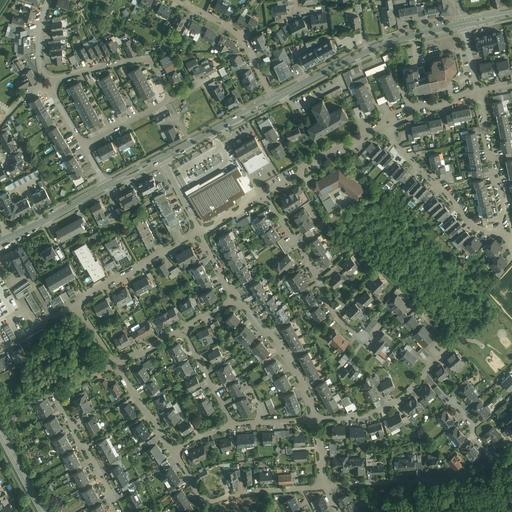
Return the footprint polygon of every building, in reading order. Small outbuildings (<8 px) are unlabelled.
[(63,0),(64,1),(62,0),(58,0),(55,8),(61,10),(66,12),(70,2),(63,0)] [(141,0),(141,1),(139,5),(148,9),(152,0),(141,0)] [(228,6),(222,3),(223,1),(220,0),(218,0),(214,8),(225,13),(227,8),(228,6)] [(171,10),(161,5),(157,12),(163,15),(162,16),(166,18),(171,10)] [(449,5),(438,7),(440,15),(442,14),(442,15),(448,14),(448,13),(450,13),(449,5)] [(35,12),(31,10),(31,8),(30,8),(24,6),(23,11),(25,12),(23,18),(23,20),(25,20),(31,22),(32,22),(33,20),(33,19),(35,12)] [(282,6),(275,7),(276,14),(281,14),(287,13),(286,6),(282,6)] [(411,7),(408,7),(410,16),(412,16),(413,20),(419,19),(419,17),(418,12),(417,7),(416,6),(411,7)] [(408,7),(399,9),(401,18),(410,16),(408,7)] [(425,9),(424,9),(425,11),(422,11),(423,18),(440,15),(438,7),(425,9)] [(382,10),(384,25),(395,23),(393,8),(388,9),(382,10)] [(241,14),(240,15),(245,18),(249,11),(245,9),(242,14),(241,14)] [(185,17),(180,14),(178,15),(173,24),(173,26),(180,29),(183,25),(186,19),(185,17)] [(323,14),(320,15),(320,14),(317,14),(317,15),(311,16),(312,21),(313,26),(314,26),(314,28),(327,27),(326,15),(326,14),(323,14)] [(23,18),(14,15),(12,21),(24,24),(25,20),(23,20),(23,18)] [(245,18),(240,15),(236,22),(245,27),(248,23),(249,21),(249,20),(245,18)] [(358,16),(350,18),(351,27),(359,26),(358,16)] [(257,21),(251,18),(249,20),(249,21),(248,23),(251,25),(250,27),(253,29),(257,21)] [(302,18),(297,21),(297,20),(294,22),(295,22),(290,25),(292,30),(295,36),(308,30),(305,23),(302,18)] [(166,20),(162,28),(166,30),(170,22),(166,20)] [(202,26),(192,21),(189,28),(188,28),(198,33),(202,26)] [(53,23),(51,23),(52,30),(63,29),(62,22),(53,23)] [(286,25),(281,28),(281,29),(284,34),(289,31),(286,25)] [(63,29),(52,30),(53,38),(64,36),(63,31),(63,29)] [(216,34),(207,29),(205,33),(203,37),(212,42),(214,39),(216,34)] [(281,29),(273,33),(278,43),(286,39),(284,34),(281,29)] [(502,29),(476,35),(481,54),(490,52),(489,48),(495,46),(495,50),(507,47),(502,29)] [(263,33),(253,38),(258,49),(262,47),(265,46),(264,42),(265,41),(264,37),(263,33)] [(24,36),(19,36),(19,37),(19,44),(30,44),(30,36),(24,36)] [(219,42),(216,47),(219,49),(222,49),(227,39),(222,36),(219,42)] [(137,54),(130,39),(122,43),(130,58),(137,54)] [(235,43),(227,39),(222,49),(223,47),(226,49),(228,49),(229,48),(230,49),(232,49),(235,44),(235,43)] [(113,42),(112,40),(106,43),(111,52),(117,49),(117,48),(113,42)] [(61,43),(51,44),(52,51),(62,50),(61,43)] [(98,43),(92,46),(97,55),(103,52),(100,46),(98,43)] [(111,52),(106,43),(100,46),(103,52),(104,55),(111,52)] [(30,44),(19,44),(19,52),(25,52),(30,52),(30,44)] [(328,45),(305,56),(310,67),(333,56),(328,45)] [(90,58),(97,55),(92,46),(86,49),(89,56),(90,58)] [(78,50),(83,59),(89,56),(86,49),(85,47),(78,50)] [(283,49),(274,51),(274,53),(277,58),(281,55),(285,64),(289,62),(283,49)] [(62,50),(52,51),(53,58),(54,58),(60,57),(63,57),(62,50)] [(453,53),(430,57),(433,71),(428,72),(432,86),(447,83),(451,77),(455,76),(459,70),(456,55),(453,53)] [(237,55),(235,56),(233,56),(230,57),(231,58),(230,59),(231,61),(233,61),(234,65),(236,65),(237,65),(237,64),(243,61),(240,55),(237,55)] [(285,64),(281,55),(277,58),(272,60),(279,73),(281,78),(285,76),(290,74),(285,64)] [(173,59),(172,56),(165,57),(159,59),(163,67),(165,67),(172,63),(170,60),(173,59)] [(196,59),(191,62),(191,63),(187,65),(190,71),(193,70),(193,69),(199,65),(196,59)] [(24,68),(19,60),(14,63),(19,71),(24,68)] [(510,73),(508,60),(502,61),(505,74),(510,73)] [(207,64),(203,66),(207,74),(216,69),(217,70),(212,61),(207,64)] [(502,61),(497,62),(499,75),(505,74),(502,61)] [(491,62),(485,63),(488,76),(493,74),(491,62)] [(175,70),(172,63),(165,67),(168,74),(175,70)] [(297,63),(292,66),(295,71),(300,68),(297,63)] [(385,63),(365,71),(367,76),(387,68),(385,63)] [(485,63),(480,64),(480,65),(483,77),(488,76),(485,63)] [(199,65),(193,69),(193,70),(195,72),(194,73),(196,77),(197,76),(206,72),(207,74),(203,66),(202,64),(199,65)] [(224,66),(219,69),(222,77),(228,74),(224,66)] [(358,66),(348,71),(350,76),(361,72),(358,66)] [(143,74),(140,67),(133,71),(130,72),(134,79),(143,74)] [(432,86),(428,72),(424,73),(423,67),(413,69),(412,67),(404,68),(408,87),(410,87),(410,90),(414,89),(414,91),(418,90),(419,93),(432,90),(432,86)] [(250,69),(244,72),(242,73),(247,83),(248,84),(254,80),(255,80),(250,69)] [(31,70),(22,76),(25,81),(28,85),(28,86),(38,81),(31,70)] [(168,74),(171,80),(173,84),(180,80),(175,70),(168,74)] [(350,76),(348,71),(343,74),(349,89),(354,87),(355,87),(352,82),(350,76)] [(393,79),(391,73),(380,77),(383,83),(393,79)] [(134,79),(138,85),(147,81),(143,74),(134,79)] [(110,75),(100,80),(104,86),(113,81),(110,75)] [(366,76),(352,82),(355,87),(365,83),(368,82),(366,76)] [(395,84),(393,79),(383,83),(385,89),(395,84)] [(254,80),(248,84),(247,83),(245,85),(247,90),(256,85),(254,80)] [(25,81),(23,83),(22,81),(18,83),(17,83),(21,89),(28,85),(25,81)] [(113,81),(104,86),(107,93),(117,88),(113,81)] [(147,81),(138,85),(141,92),(150,87),(147,81)] [(214,81),(208,84),(212,90),(217,87),(214,81)] [(79,82),(70,87),(73,94),(83,89),(79,82)] [(355,87),(354,87),(357,93),(367,89),(365,83),(355,87)] [(395,84),(385,89),(388,94),(398,90),(395,84)] [(212,90),(211,91),(212,91),(215,96),(214,96),(216,100),(217,100),(218,99),(218,100),(223,97),(224,96),(219,87),(219,86),(212,90)] [(150,87),(141,92),(144,99),(146,98),(149,96),(151,95),(154,94),(150,87)] [(341,87),(324,95),(327,100),(343,92),(341,87)] [(117,88),(107,93),(111,99),(120,95),(117,88)] [(83,89),(73,94),(77,101),(86,96),(83,89)] [(367,89),(357,93),(359,99),(369,95),(367,89)] [(398,90),(388,94),(390,100),(396,98),(400,96),(398,90)] [(120,95),(111,99),(114,106),(123,101),(120,95)] [(234,95),(225,100),(227,104),(227,105),(227,107),(229,107),(229,108),(238,103),(236,99),(234,95)] [(369,95),(359,99),(362,105),(372,101),(369,95)] [(86,96),(77,101),(80,107),(90,102),(86,96)] [(36,99),(31,102),(35,108),(43,103),(39,97),(36,99)] [(123,101),(114,106),(118,113),(119,112),(121,111),(124,109),(127,108),(123,101)] [(330,114),(323,101),(312,107),(320,120),(308,127),(314,137),(348,117),(342,107),(330,114)] [(372,101),(362,105),(364,110),(364,111),(374,107),(372,101)] [(497,102),(492,103),(494,109),(503,107),(502,101),(497,102)] [(90,102),(80,107),(84,114),(93,109),(90,102)] [(43,103),(35,108),(38,114),(46,109),(43,103)] [(46,109),(38,114),(42,120),(50,115),(46,109)] [(93,109),(84,114),(87,120),(96,115),(93,109)] [(169,111),(162,115),(164,120),(172,117),(169,111)] [(452,114),(446,115),(447,117),(448,123),(448,124),(454,123),(454,121),(452,112),(452,114)] [(504,113),(497,114),(498,121),(508,119),(506,112),(504,113)] [(50,115),(42,120),(45,126),(48,124),(53,121),(50,115)] [(96,115),(87,120),(91,127),(92,126),(94,125),(97,124),(100,122),(96,115)] [(162,115),(155,118),(157,124),(164,120),(162,115)] [(441,118),(435,119),(437,129),(443,127),(442,124),(441,118)] [(273,127),(268,119),(259,125),(263,132),(265,132),(273,127)] [(508,119),(498,121),(500,127),(509,125),(508,119)] [(55,124),(50,127),(45,130),(46,133),(49,131),(56,126),(55,124)] [(177,134),(172,124),(162,129),(160,130),(165,139),(167,138),(168,139),(167,139),(170,145),(182,140),(179,134),(177,134)] [(418,125),(412,126),(412,129),(413,132),(413,134),(414,136),(420,134),(418,125)] [(509,125),(500,127),(501,133),(510,131),(509,125)] [(56,126),(49,131),(52,137),(60,133),(56,126)] [(273,127),(265,132),(270,141),(273,140),(278,136),(273,127)] [(299,128),(286,133),(289,140),(298,136),(301,135),(301,133),(299,128)] [(3,133),(0,134),(0,137),(3,143),(12,138),(10,135),(8,135),(6,131),(3,133)] [(510,131),(501,133),(502,140),(510,138),(511,138),(510,131)] [(130,132),(124,136),(129,145),(135,142),(133,137),(130,132)] [(304,132),(301,133),(301,135),(298,136),(301,143),(309,140),(304,132)] [(60,133),(52,137),(56,143),(64,139),(60,133)] [(124,136),(117,139),(120,144),(122,149),(129,145),(124,136)] [(255,137),(235,148),(242,160),(245,159),(262,149),(255,137)] [(12,138),(3,143),(7,151),(9,150),(14,147),(12,143),(14,142),(12,138)] [(64,139),(56,143),(59,149),(67,145),(64,139)] [(114,147),(112,142),(105,146),(110,155),(117,151),(114,147)] [(372,143),(367,148),(371,152),(376,147),(372,143)] [(274,148),(272,149),(272,150),(273,149),(275,152),(274,153),(277,158),(285,153),(280,144),(274,148)] [(502,146),(503,152),(505,152),(505,151),(511,150),(511,149),(511,144),(502,146)] [(67,145),(59,149),(60,150),(63,155),(71,151),(67,145)] [(371,152),(369,154),(371,156),(374,159),(375,158),(383,149),(382,149),(378,145),(376,147),(371,152)] [(105,146),(98,149),(101,154),(103,158),(107,157),(110,155),(105,146)] [(383,149),(375,158),(379,162),(388,153),(383,148),(382,149),(383,149)] [(262,149),(245,159),(242,160),(250,174),(251,174),(261,168),(270,163),(262,149)] [(63,155),(60,157),(61,157),(62,159),(72,153),(71,151),(63,155)] [(14,155),(11,157),(12,159),(11,162),(21,165),(22,161),(21,161),(21,159),(20,156),(22,155),(20,153),(20,152),(14,155)] [(388,153),(379,162),(380,162),(385,166),(388,164),(392,159),(394,157),(389,152),(388,153)] [(72,153),(62,159),(63,162),(66,161),(74,156),(72,153)] [(439,154),(430,156),(431,162),(440,160),(439,155),(439,154)] [(66,161),(69,167),(77,162),(74,156),(66,161)] [(440,160),(431,162),(432,168),(435,167),(442,165),(440,160)] [(21,165),(11,162),(11,165),(8,166),(9,169),(13,175),(16,174),(15,172),(18,170),(18,169),(20,169),(21,165)] [(77,162),(69,167),(73,173),(81,168),(77,162)] [(401,167),(397,162),(396,163),(392,168),(388,172),(393,176),(394,176),(394,175),(402,167),(401,167)] [(442,165),(435,167),(436,173),(439,172),(445,171),(446,171),(444,165),(442,165)] [(402,167),(394,175),(394,176),(399,180),(403,176),(406,172),(407,171),(402,166),(401,167),(402,167)] [(237,178),(242,175),(238,167),(225,174),(223,171),(191,189),(193,193),(189,195),(204,221),(235,203),(233,200),(246,193),(237,178)] [(73,173),(72,173),(75,179),(81,175),(84,173),(81,168),(73,173)] [(261,168),(251,174),(253,176),(263,170),(261,168)] [(332,175),(319,182),(316,181),(312,184),(311,187),(314,191),(317,192),(319,195),(323,196),(346,183),(348,186),(345,188),(347,190),(345,192),(354,199),(355,199),(357,200),(359,199),(361,196),(361,194),(360,193),(363,189),(363,187),(356,182),(348,176),(347,176),(346,175),(343,172),(341,173),(339,169),(331,174),(332,175)] [(151,180),(148,181),(145,182),(145,183),(143,184),(142,183),(139,185),(141,188),(142,187),(144,192),(143,192),(145,195),(148,194),(147,193),(155,188),(156,189),(159,188),(157,185),(156,185),(154,181),(155,180),(153,177),(150,179),(151,180)] [(408,183),(404,187),(409,192),(410,191),(418,182),(413,178),(408,183)] [(477,180),(474,181),(475,187),(476,187),(484,185),(483,179),(477,180)] [(418,182),(410,191),(415,195),(416,194),(415,194),(423,186),(418,181),(418,182)] [(125,185),(115,191),(118,198),(122,196),(125,194),(124,194),(129,192),(125,185)] [(424,185),(423,186),(415,194),(416,194),(420,199),(421,198),(424,195),(427,191),(429,190),(429,189),(424,185)] [(299,186),(293,190),(294,192),(297,196),(303,192),(299,186)] [(44,189),(40,191),(39,189),(36,191),(37,192),(32,195),(38,205),(39,205),(42,204),(42,203),(46,201),(49,200),(48,200),(50,199),(44,189)] [(12,202),(7,192),(0,195),(0,201),(1,204),(0,205),(6,215),(13,218),(24,212),(23,211),(31,207),(26,198),(16,203),(12,202)] [(294,192),(293,193),(290,193),(290,195),(288,196),(282,200),(283,201),(283,204),(285,204),(289,210),(301,202),(300,200),(300,198),(298,197),(297,196),(294,192)] [(160,195),(154,198),(155,199),(156,201),(157,201),(158,204),(167,199),(164,193),(160,195)] [(332,207),(336,204),(332,196),(323,201),(329,212),(334,210),(332,207)] [(427,204),(425,205),(430,210),(439,202),(435,197),(431,200),(427,204)] [(167,199),(158,204),(159,207),(160,207),(161,209),(161,210),(170,205),(167,199)] [(110,223),(109,221),(106,215),(103,210),(104,210),(100,202),(91,207),(95,214),(94,215),(97,221),(98,221),(102,227),(110,223)] [(439,202),(430,210),(434,216),(435,215),(444,207),(439,202)] [(170,205),(161,210),(162,213),(163,212),(164,215),(173,211),(173,210),(170,205)] [(444,207),(435,215),(439,220),(444,216),(448,212),(449,211),(445,206),(444,207)] [(115,210),(106,215),(109,221),(116,218),(117,220),(120,218),(118,214),(116,210),(115,210)] [(173,211),(164,215),(166,218),(167,218),(168,221),(167,221),(168,221),(177,216),(174,210),(173,210),(173,211)] [(309,217),(304,210),(301,211),(294,216),(299,223),(297,224),(302,231),(308,227),(313,224),(314,223),(309,216),(309,217)] [(142,214),(133,218),(137,225),(145,220),(142,214)] [(177,216),(168,221),(169,224),(170,224),(171,227),(173,226),(176,224),(179,223),(180,222),(177,216)] [(260,220),(254,223),(255,225),(258,229),(270,221),(269,219),(268,220),(265,216),(260,220)] [(448,220),(443,224),(447,229),(457,221),(453,216),(452,216),(448,220)] [(80,220),(57,232),(62,241),(85,228),(83,224),(85,223),(82,218),(80,219),(79,219),(80,220)] [(137,225),(136,225),(140,231),(148,226),(149,226),(145,220),(137,225)] [(270,221),(258,229),(261,234),(272,226),(271,227),(270,225),(271,224),(270,223),(271,222),(270,221)] [(457,221),(447,229),(452,234),(456,230),(461,227),(462,226),(457,221)] [(140,231),(143,237),(151,233),(152,232),(148,226),(140,231)] [(272,226),(261,234),(263,237),(265,236),(270,243),(280,236),(273,226),(272,226)] [(460,235),(456,239),(460,244),(465,239),(470,235),(465,230),(464,231),(460,235)] [(143,237),(143,238),(146,244),(148,243),(150,241),(153,240),(155,239),(151,233),(143,237)] [(229,233),(219,238),(220,240),(220,241),(222,245),(223,245),(232,240),(232,239),(230,236),(231,236),(229,233)] [(468,242),(465,245),(468,249),(479,240),(475,236),(468,242)] [(116,237),(105,243),(106,243),(109,248),(108,249),(109,249),(109,248),(119,243),(116,237)] [(286,243),(283,238),(277,241),(281,247),(286,243)] [(318,238),(310,243),(314,250),(322,244),(318,238)] [(232,240),(223,245),(224,247),(223,247),(225,251),(234,246),(234,247),(236,246),(234,243),(234,242),(233,239),(232,239),(232,240)] [(479,240),(468,249),(471,252),(475,249),(482,243),(479,240)] [(495,240),(484,249),(487,253),(498,244),(495,240)] [(119,243),(109,248),(110,249),(111,248),(113,253),(112,254),(113,254),(123,248),(120,242),(119,243)] [(86,243),(75,249),(78,254),(88,248),(86,243)] [(286,243),(281,247),(286,254),(291,250),(289,248),(286,243)] [(322,244),(314,250),(318,256),(324,252),(325,252),(327,251),(322,244)] [(498,244),(487,253),(490,256),(494,253),(501,247),(498,244)] [(52,245),(41,252),(46,260),(55,254),(57,253),(54,249),(52,245)] [(22,246),(14,251),(18,259),(18,260),(21,265),(28,261),(29,260),(22,246)] [(65,257),(58,246),(54,249),(57,253),(55,254),(59,261),(65,257)] [(234,246),(225,251),(224,252),(225,254),(227,258),(228,258),(227,258),(237,253),(235,250),(236,250),(234,247),(234,246)] [(88,248),(78,254),(80,258),(91,252),(88,248)] [(123,248),(113,254),(114,254),(115,253),(117,258),(116,259),(117,259),(127,253),(124,248),(123,248)] [(191,248),(176,256),(182,266),(197,257),(191,248)] [(14,251),(3,256),(8,265),(10,264),(18,260),(18,259),(14,251)] [(91,252),(80,258),(83,263),(93,257),(91,252)] [(237,253),(227,258),(228,258),(229,260),(228,260),(230,265),(231,264),(240,259),(239,256),(237,252),(237,253)] [(324,252),(318,256),(316,258),(321,264),(329,259),(325,252),(324,252)] [(128,253),(127,253),(117,259),(118,259),(119,259),(122,264),(121,264),(121,265),(131,259),(128,253)] [(490,256),(488,259),(490,261),(492,259),(496,255),(494,253),(490,256)] [(288,255),(280,262),(279,261),(273,267),(279,274),(285,268),(286,269),(294,261),(288,255)] [(494,261),(490,264),(491,265),(494,268),(504,259),(501,255),(494,261)] [(93,257),(83,263),(86,267),(87,266),(96,261),(93,257)] [(236,270),(243,265),(242,262),(243,262),(241,259),(240,259),(231,264),(232,266),(231,267),(233,271),(236,270)] [(329,259),(321,264),(323,269),(324,269),(332,264),(329,259)] [(358,267),(351,259),(344,265),(351,274),(351,273),(358,267)] [(504,259),(494,268),(497,272),(502,268),(507,263),(504,259)] [(18,260),(10,264),(16,275),(24,271),(27,277),(35,273),(28,261),(21,265),(18,260)] [(96,261),(87,266),(90,271),(95,267),(95,268),(100,265),(97,260),(96,261)] [(169,272),(166,267),(167,266),(165,263),(157,267),(161,272),(159,273),(162,277),(169,272)] [(243,265),(236,270),(237,272),(236,272),(238,276),(239,276),(248,271),(247,268),(248,267),(246,264),(243,265)] [(76,275),(70,265),(65,268),(71,278),(76,275)] [(95,267),(90,271),(92,275),(102,269),(100,265),(95,268),(95,267)] [(193,269),(195,273),(198,278),(206,273),(202,265),(195,268),(193,269)] [(180,270),(177,267),(174,269),(178,275),(182,273),(180,270)] [(71,278),(65,268),(61,270),(66,280),(71,278)] [(497,272),(495,273),(499,277),(504,271),(502,268),(497,272)] [(102,269),(92,275),(95,280),(105,274),(102,269)] [(66,280),(61,270),(56,273),(62,283),(66,280)] [(248,271),(239,276),(240,278),(239,278),(242,282),(246,280),(251,278),(252,277),(250,274),(251,273),(249,270),(248,271)] [(350,274),(347,270),(343,273),(348,278),(352,274),(351,273),(351,274),(350,274)] [(294,275),(288,279),(288,280),(291,286),(303,278),(302,276),(301,277),(301,276),(301,275),(299,273),(300,273),(299,272),(294,275)] [(62,283),(56,273),(52,275),(58,285),(62,283)] [(206,273),(198,278),(203,287),(205,285),(210,282),(211,282),(206,273)] [(348,278),(343,273),(341,276),(345,280),(347,283),(349,280),(348,278)] [(339,274),(329,282),(335,289),(345,280),(341,276),(339,274)] [(58,285),(52,275),(47,278),(52,288),(58,285)] [(146,277),(134,284),(139,294),(139,292),(145,289),(146,290),(152,287),(146,277)] [(379,277),(369,286),(373,289),(375,291),(377,294),(378,294),(376,292),(378,290),(380,292),(387,285),(379,277)] [(303,278),(291,286),(295,292),(299,289),(307,284),(307,283),(306,284),(305,281),(304,281),(304,280),(303,278)] [(28,280),(17,288),(21,293),(22,292),(22,291),(27,288),(31,285),(28,280)] [(254,291),(262,287),(261,284),(262,284),(260,280),(256,283),(251,285),(254,291)] [(262,287),(254,291),(257,297),(266,292),(264,290),(265,290),(263,286),(262,287)] [(307,287),(301,291),(301,292),(304,296),(310,291),(307,287)] [(27,288),(22,291),(22,292),(34,313),(40,310),(27,288)] [(113,296),(118,305),(119,306),(123,305),(128,300),(132,299),(126,289),(122,291),(121,293),(118,293),(113,296)] [(208,292),(197,297),(200,303),(204,301),(205,304),(217,298),(212,290),(212,289),(208,292)] [(304,296),(301,297),(301,298),(302,297),(306,302),(305,303),(308,307),(309,306),(315,302),(316,301),(310,291),(304,296)] [(266,292),(257,297),(260,303),(261,302),(263,301),(269,298),(267,296),(268,295),(266,292)] [(367,292),(359,300),(360,300),(365,305),(366,306),(374,299),(367,292)] [(197,304),(193,296),(188,299),(189,301),(189,300),(193,307),(197,304)] [(269,298),(263,301),(267,307),(275,302),(274,300),(275,299),(273,296),(269,298)] [(393,301),(389,304),(389,305),(394,310),(403,301),(398,296),(393,301)] [(390,298),(384,305),(386,308),(389,305),(389,304),(393,301),(390,298)] [(107,300),(94,307),(99,316),(107,311),(109,315),(113,313),(111,309),(112,309),(109,304),(107,300)] [(189,301),(186,302),(186,304),(181,307),(185,314),(194,309),(193,307),(189,300),(189,301)] [(403,301),(394,310),(399,315),(403,311),(408,306),(403,301)] [(275,302),(267,307),(270,312),(273,311),(278,308),(277,306),(278,305),(276,302),(275,302)] [(355,304),(347,312),(353,319),(354,320),(363,312),(359,308),(355,304)] [(278,308),(273,311),(276,316),(285,312),(284,310),(285,309),(283,305),(278,308)] [(318,307),(313,311),(311,312),(317,321),(325,316),(319,307),(318,307)] [(176,313),(174,308),(167,312),(173,321),(176,320),(176,319),(179,318),(176,313)] [(285,312),(276,316),(279,322),(282,321),(288,318),(287,315),(288,315),(286,311),(285,312)] [(403,311),(399,315),(396,317),(401,323),(405,320),(408,316),(403,311)] [(161,315),(167,325),(170,323),(173,321),(173,322),(173,321),(167,312),(161,315)] [(353,319),(347,312),(342,316),(349,323),(353,319)] [(234,313),(226,320),(233,327),(235,325),(236,324),(240,319),(234,313)] [(167,325),(161,315),(155,318),(159,324),(161,328),(163,326),(164,327),(167,325)] [(407,322),(405,323),(412,330),(418,323),(412,317),(407,322)] [(373,319),(364,330),(369,333),(378,322),(373,319)] [(148,323),(141,327),(145,335),(153,330),(152,329),(149,323),(148,323)] [(288,326),(282,328),(283,329),(286,336),(295,331),(291,324),(288,326)] [(16,337),(9,325),(4,328),(11,340),(16,337)] [(246,326),(236,336),(237,335),(241,339),(240,340),(241,340),(251,330),(246,326)] [(133,332),(136,338),(137,339),(145,335),(141,327),(133,332)] [(423,327),(414,336),(414,335),(414,336),(419,341),(428,332),(426,330),(423,327)] [(240,328),(233,335),(235,337),(236,336),(242,330),(240,328)] [(211,336),(207,329),(200,332),(198,334),(202,341),(204,340),(207,344),(205,345),(206,345),(213,341),(210,337),(211,336)] [(251,330),(241,340),(241,341),(242,340),(246,344),(245,345),(251,339),(255,335),(251,330)] [(339,334),(335,330),(326,338),(330,342),(331,342),(336,347),(332,351),(337,356),(341,352),(340,351),(348,343),(339,334)] [(295,331),(286,336),(290,343),(299,338),(295,331)] [(428,332),(419,341),(423,346),(424,346),(424,345),(432,337),(433,337),(430,334),(428,332)] [(23,344),(25,347),(37,340),(34,334),(20,342),(21,345),(23,344)] [(115,340),(116,340),(120,347),(119,348),(120,349),(126,345),(125,344),(130,341),(131,344),(135,342),(134,339),(132,336),(128,338),(126,334),(115,340)] [(391,340),(384,334),(379,339),(380,340),(386,345),(387,345),(391,340)] [(299,338),(290,343),(294,350),(302,345),(299,338)] [(251,339),(245,345),(244,346),(246,348),(248,347),(254,342),(251,339)] [(380,340),(372,349),(378,354),(381,350),(383,348),(386,345),(380,340)] [(265,346),(261,341),(256,345),(253,347),(254,347),(258,352),(265,346)] [(254,342),(248,347),(250,350),(254,347),(253,347),(256,345),(254,342)] [(185,355),(179,344),(168,350),(170,355),(173,353),(177,360),(179,359),(185,356),(185,355)] [(413,348),(407,344),(404,348),(407,350),(410,352),(413,348)] [(265,346),(258,352),(262,357),(262,358),(265,355),(269,352),(265,346)] [(391,355),(383,348),(381,350),(386,355),(385,356),(388,358),(391,355)] [(219,349),(214,351),(208,354),(213,362),(218,360),(219,359),(219,358),(222,356),(222,357),(223,357),(219,349)] [(386,355),(381,350),(378,354),(383,359),(385,356),(386,355)] [(403,355),(400,359),(410,367),(417,358),(414,355),(410,352),(407,350),(403,355)] [(306,353),(299,357),(303,364),(311,359),(308,352),(306,353)] [(457,355),(455,352),(446,359),(450,364),(455,370),(462,364),(463,364),(464,363),(463,361),(462,360),(457,355)] [(345,353),(338,361),(341,363),(344,366),(348,362),(347,361),(350,357),(345,353)] [(388,364),(395,356),(392,353),(385,361),(388,364)] [(383,359),(378,354),(375,357),(383,363),(385,361),(383,359)] [(179,359),(177,360),(175,360),(177,363),(188,358),(187,355),(185,355),(185,356),(179,359)] [(6,356),(0,359),(0,373),(7,370),(4,364),(8,361),(6,356)] [(28,359),(17,365),(19,368),(30,362),(28,359)] [(151,359),(143,364),(147,369),(154,364),(151,359)] [(311,359),(303,364),(307,371),(315,367),(311,359)] [(188,361),(179,366),(177,367),(179,371),(178,371),(179,372),(178,372),(181,377),(188,373),(193,370),(188,361)] [(276,361),(268,365),(272,372),(276,370),(280,368),(278,364),(277,362),(276,361)] [(223,367),(217,371),(220,376),(231,371),(228,365),(223,367)] [(341,370),(339,372),(345,376),(347,373),(347,372),(348,370),(344,366),(341,370)] [(359,372),(352,366),(348,370),(347,372),(347,373),(354,378),(359,372)] [(445,369),(442,366),(434,373),(439,379),(442,377),(441,377),(443,376),(445,376),(448,373),(445,369)] [(453,372),(448,366),(445,369),(448,373),(451,376),(454,373),(453,372)] [(143,367),(135,373),(141,382),(149,376),(143,367)] [(315,367),(307,371),(310,378),(312,377),(318,374),(319,374),(315,367)] [(7,370),(0,373),(0,378),(1,380),(3,379),(4,380),(12,376),(8,369),(7,370)] [(276,370),(272,372),(272,373),(269,375),(271,378),(273,377),(278,374),(276,370)] [(231,371),(220,376),(223,382),(229,378),(234,376),(233,376),(231,371)] [(280,377),(276,379),(280,386),(281,385),(283,389),(282,390),(291,385),(288,380),(288,381),(287,378),(285,374),(280,377)] [(511,375),(511,374),(502,383),(506,387),(511,381),(511,375)] [(196,377),(193,378),(189,380),(190,381),(187,383),(186,382),(190,390),(195,387),(200,385),(196,377)] [(105,378),(100,381),(104,388),(109,385),(105,378)] [(380,384),(381,386),(384,393),(387,392),(395,388),(391,379),(380,384)] [(322,382),(317,385),(320,392),(329,388),(325,380),(322,382)] [(466,380),(459,386),(462,389),(467,385),(469,384),(466,380)] [(231,384),(227,386),(230,391),(241,386),(238,381),(231,384)] [(148,384),(144,387),(150,395),(158,389),(156,386),(156,387),(152,382),(148,384)] [(122,392),(116,383),(109,388),(115,397),(122,392)] [(423,388),(423,389),(420,391),(425,397),(427,400),(436,393),(428,384),(427,386),(426,386),(425,386),(424,386),(423,387),(423,388)] [(462,389),(459,391),(461,394),(463,397),(471,390),(467,385),(462,389)] [(241,386),(230,391),(233,397),(238,394),(243,391),(241,386)] [(442,392),(437,386),(434,388),(439,395),(442,392)] [(373,387),(366,390),(369,395),(367,397),(369,402),(373,401),(378,398),(373,387)] [(329,388),(320,392),(324,399),(333,395),(329,388)] [(471,390),(463,397),(466,400),(466,399),(468,402),(469,401),(476,395),(471,390)] [(203,391),(194,396),(195,399),(200,397),(202,401),(207,398),(203,391)] [(288,394),(285,396),(289,404),(297,400),(294,392),(288,394)] [(79,398),(74,401),(77,407),(87,401),(84,395),(79,398)] [(161,397),(154,401),(157,406),(159,409),(166,405),(164,401),(167,399),(164,395),(161,397)] [(333,395),(324,399),(328,406),(336,402),(333,395)] [(476,395),(469,401),(472,404),(479,398),(476,395)] [(241,399),(236,402),(238,407),(249,402),(246,396),(241,399)] [(415,397),(412,400),(411,400),(407,403),(407,404),(405,406),(405,407),(412,414),(416,411),(417,412),(423,407),(419,402),(415,397)] [(427,400),(425,397),(421,400),(426,406),(430,403),(427,400)] [(202,401),(197,403),(204,415),(214,410),(211,405),(212,404),(211,400),(209,401),(207,398),(202,401)] [(479,398),(472,404),(474,407),(479,403),(482,401),(479,398)] [(37,403),(35,405),(36,404),(40,411),(38,412),(41,417),(53,411),(46,399),(37,403)] [(136,414),(132,407),(127,400),(117,407),(119,410),(121,409),(128,419),(136,414)] [(297,400),(289,404),(292,413),(301,409),(297,400)] [(87,401),(77,407),(80,413),(86,410),(91,407),(87,401)] [(249,402),(238,407),(241,412),(252,407),(249,402)] [(336,402),(328,406),(330,411),(332,410),(339,406),(336,402)] [(349,414),(358,409),(354,403),(346,407),(349,414)] [(474,407),(472,409),(474,412),(476,415),(484,408),(479,403),(474,407)] [(252,407),(241,412),(244,417),(254,412),(252,407)] [(412,414),(405,407),(401,410),(406,416),(409,419),(413,416),(412,414)] [(170,411),(166,413),(163,415),(166,420),(178,412),(175,408),(170,411)] [(484,408),(476,415),(478,417),(479,417),(481,420),(482,418),(488,413),(484,408)] [(511,411),(503,419),(509,425),(510,424),(511,425),(511,410),(511,411)] [(446,413),(444,411),(439,416),(437,417),(441,423),(449,416),(447,413),(446,413)] [(488,413),(482,418),(485,421),(493,414),(490,411),(488,413)] [(178,412),(166,420),(169,425),(176,420),(181,417),(178,412)] [(399,413),(396,415),(393,416),(398,427),(404,424),(405,423),(402,418),(399,413)] [(52,414),(42,419),(44,422),(45,422),(45,421),(53,417),(52,414)] [(53,417),(45,421),(45,422),(48,427),(59,422),(55,416),(53,417)] [(90,419),(84,421),(91,433),(100,428),(99,428),(96,423),(97,422),(94,416),(90,419)] [(398,427),(393,416),(390,418),(387,419),(389,425),(392,430),(398,427)] [(409,419),(406,416),(402,418),(405,423),(404,424),(405,425),(411,422),(409,419)] [(449,416),(441,423),(446,428),(453,421),(451,419),(452,419),(449,416)] [(188,420),(181,425),(180,427),(182,429),(183,429),(186,433),(185,434),(194,428),(193,427),(190,422),(189,420),(188,420)] [(59,422),(48,427),(51,433),(59,429),(62,428),(59,422)] [(132,429),(136,435),(146,428),(142,422),(135,427),(132,423),(127,426),(130,430),(132,429)] [(381,422),(369,426),(371,434),(371,435),(378,433),(379,435),(384,434),(381,423),(381,422)] [(345,426),(332,426),(333,437),(345,437),(345,426)] [(362,427),(351,428),(351,437),(357,437),(357,439),(363,438),(363,431),(363,427),(362,427)] [(450,432),(448,434),(453,439),(461,432),(458,430),(456,427),(455,428),(450,432)] [(501,435),(493,427),(486,433),(487,434),(483,437),(487,441),(486,441),(490,437),(494,442),(501,435)] [(146,428),(136,435),(140,441),(143,438),(150,434),(146,428)] [(511,433),(507,429),(503,433),(507,438),(511,433)] [(461,432),(453,439),(457,445),(458,444),(463,440),(465,438),(463,435),(461,432)] [(58,437),(54,439),(60,450),(65,447),(70,444),(65,433),(58,437)] [(271,433),(269,433),(268,433),(263,433),(264,444),(264,443),(273,442),(273,443),(272,433),(271,433)] [(106,434),(96,440),(97,443),(106,438),(106,439),(108,438),(106,434)] [(246,434),(237,435),(238,441),(238,443),(238,447),(243,447),(243,445),(246,445),(246,450),(247,450),(246,434)] [(250,434),(246,434),(247,450),(247,445),(250,445),(250,446),(254,446),(254,441),(254,434),(253,434),(253,435),(250,435),(250,434)] [(305,435),(294,436),(295,445),(305,444),(305,435)] [(97,443),(96,443),(101,453),(111,448),(106,439),(106,438),(97,443)] [(152,438),(147,441),(151,448),(156,444),(152,438)] [(230,438),(220,440),(222,450),(232,448),(231,442),(230,438)] [(470,441),(463,447),(466,450),(467,451),(473,446),(470,442),(471,442),(470,441)] [(159,448),(156,444),(151,448),(146,451),(152,460),(156,458),(158,461),(164,458),(161,453),(160,454),(158,450),(159,450),(159,449),(159,448)] [(480,453),(474,445),(473,446),(467,451),(466,450),(464,452),(471,460),(474,461),(480,456),(480,455),(480,454),(480,453)] [(203,446),(197,449),(196,449),(197,449),(201,459),(208,455),(203,446)] [(111,448),(101,453),(104,458),(105,458),(107,461),(116,457),(115,457),(113,453),(112,454),(109,449),(111,448)] [(197,449),(196,449),(190,452),(192,458),(194,462),(195,462),(201,459),(197,449)] [(69,453),(65,456),(68,462),(77,457),(74,451),(69,453)] [(307,452),(294,452),(295,461),(307,461),(307,452)] [(437,457),(432,458),(432,454),(428,454),(428,458),(428,459),(429,465),(429,466),(438,465),(437,457)] [(449,461),(451,464),(456,469),(459,466),(461,465),(459,462),(462,459),(457,454),(449,461)] [(116,457),(107,461),(109,465),(120,459),(118,455),(115,457),(116,457)] [(408,455),(409,459),(399,460),(399,470),(415,468),(415,462),(415,458),(414,458),(414,455),(408,455)] [(347,456),(338,457),(338,458),(333,458),(334,467),(340,467),(340,471),(348,470),(348,468),(348,458),(347,456)] [(77,457),(68,462),(71,468),(75,466),(80,463),(77,457)] [(359,458),(348,458),(348,468),(354,468),(354,471),(355,471),(355,474),(363,474),(363,467),(364,467),(363,459),(362,459),(359,459),(359,458)] [(449,461),(446,458),(443,460),(449,467),(451,464),(449,461)] [(167,460),(161,463),(165,469),(170,465),(167,460)] [(120,465),(110,470),(114,478),(124,473),(120,465)] [(384,465),(372,466),(373,474),(384,473),(384,465)] [(172,485),(180,480),(172,467),(164,473),(160,476),(164,482),(165,481),(164,480),(167,478),(172,485)] [(78,471),(73,474),(77,480),(86,475),(83,468),(78,471)] [(199,472),(201,478),(209,475),(207,469),(199,472)] [(243,470),(243,476),(244,483),(249,483),(249,482),(252,482),(251,469),(243,470)] [(235,471),(227,473),(228,480),(229,480),(230,486),(238,484),(237,477),(235,471)] [(260,473),(260,475),(261,483),(267,482),(266,482),(272,481),(272,471),(268,472),(268,471),(266,471),(266,472),(260,473)] [(124,473),(114,478),(119,487),(124,483),(125,483),(128,481),(124,473)] [(291,474),(278,475),(279,484),(292,483),(292,478),(291,474)] [(86,475),(77,480),(80,486),(85,483),(90,481),(86,475)] [(134,485),(128,488),(131,494),(135,491),(138,497),(140,496),(134,485)] [(177,489),(173,485),(168,488),(172,493),(177,489)] [(87,489),(83,491),(84,491),(87,497),(96,492),(92,486),(87,489)] [(176,494),(173,496),(177,502),(186,497),(181,490),(176,494)] [(135,491),(131,494),(132,495),(128,497),(133,506),(141,502),(138,497),(135,491)] [(96,492),(87,497),(90,503),(94,501),(99,498),(96,492)] [(347,495),(338,500),(341,507),(350,502),(347,497),(347,495)] [(322,496),(314,500),(317,507),(316,507),(318,511),(322,510),(327,507),(322,496)] [(186,497),(177,502),(182,509),(185,507),(190,504),(190,503),(186,497)] [(294,498),(283,503),(288,511),(293,510),(298,507),(299,507),(294,498)] [(350,502),(341,507),(343,506),(345,511),(349,511),(356,509),(353,505),(352,505),(351,502),(352,502),(352,501),(350,502)]
